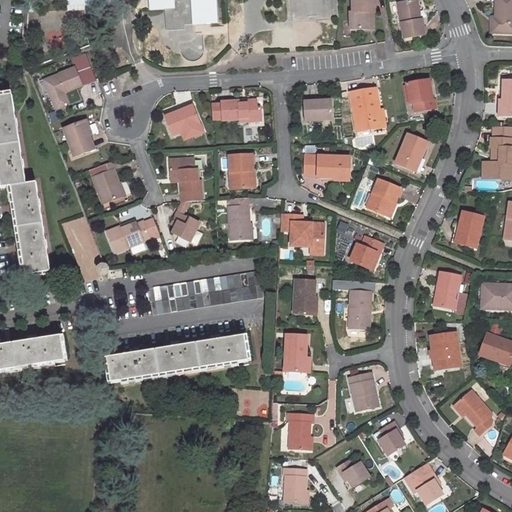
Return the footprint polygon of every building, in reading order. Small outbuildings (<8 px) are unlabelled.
[(150,0),(151,9),(164,9),(174,8),(174,17),(191,16),(192,25),(210,23),(209,14),(214,14),(213,0),(150,0)] [(351,0),(352,12),(349,12),(350,31),(369,30),(368,12),(373,11),(372,0),(351,0)] [(417,20),(413,0),(409,0),(396,2),(403,39),(424,35),(421,19),(417,20)] [(511,0),(494,0),(495,16),(494,33),(511,32),(511,0)] [(174,8),(164,9),(166,26),(192,25),(191,16),(174,17),(174,8)] [(64,93),(82,86),(79,78),(74,68),(43,81),(43,82),(47,91),(55,110),(69,105),(64,93)] [(424,79),(404,82),(408,102),(412,101),(413,110),(434,107),(432,98),(428,98),(424,79)] [(501,92),(501,101),(505,101),(504,117),(511,117),(511,81),(502,81),(501,92)] [(375,89),(350,93),(357,131),(381,127),(378,110),(375,89)] [(11,95),(0,96),(0,184),(1,188),(10,187),(25,276),(49,272),(35,183),(25,184),(11,95)] [(246,102),(239,103),(238,100),(237,100),(220,101),(220,103),(222,117),(222,120),(239,119),(239,121),(248,120),(248,116),(260,116),(259,106),(256,107),(256,98),(246,99),(245,99),(246,102)] [(330,99),(314,100),(304,101),(305,120),(331,119),(330,99)] [(184,111),(193,107),(191,104),(191,102),(182,106),(184,111)] [(220,103),(212,103),(213,118),(222,117),(220,103)] [(184,111),(182,106),(178,108),(178,109),(164,115),(173,134),(181,131),(183,137),(191,134),(192,136),(203,131),(193,107),(184,111)] [(422,113),(409,115),(410,122),(423,120),(422,113)] [(92,134),(87,120),(81,122),(86,136),(89,135),(92,134)] [(86,136),(81,122),(63,129),(73,157),(94,149),(89,135),(86,136)] [(511,163),(511,126),(494,126),(494,138),(491,138),(490,148),(493,148),(492,162),(485,162),(484,177),(505,178),(506,163),(511,163)] [(407,133),(395,163),(412,170),(418,156),(420,157),(427,141),(407,133)] [(250,169),(249,154),(228,155),(230,188),(253,187),(252,169),(250,169)] [(350,156),(317,155),(304,155),(304,174),(317,175),(317,177),(334,178),(334,175),(349,175),(350,156)] [(418,156),(412,170),(417,172),(423,158),(420,157),(418,156)] [(180,181),(182,201),(202,200),(200,179),(198,179),(197,169),(195,169),(194,158),(169,160),(171,178),(180,177),(180,181)] [(122,196),(112,169),(115,168),(112,161),(97,167),(100,174),(92,177),(102,204),(122,196)] [(378,179),(366,207),(386,216),(392,202),(394,203),(400,189),(378,179)] [(250,237),(248,204),(251,204),(250,197),(231,198),(232,206),(229,206),(231,239),(250,237)] [(390,218),(396,203),(394,203),(392,202),(386,216),(390,218)] [(199,222),(182,213),(176,211),(173,218),(178,221),(177,222),(175,227),(172,233),(189,242),(190,240),(195,231),(199,222)] [(463,211),(459,228),(461,229),(457,243),(476,248),(485,217),(463,211)] [(301,215),(281,213),(280,231),(291,231),(290,245),(311,246),(321,247),(323,226),(301,225),(301,220),(301,215)] [(159,234),(153,218),(144,222),(150,238),(159,234)] [(170,224),(175,227),(177,222),(178,221),(173,218),(172,219),(170,224)] [(134,221),(120,227),(121,229),(136,224),(134,221)] [(347,234),(350,224),(341,221),(338,231),(347,234)] [(136,224),(121,229),(120,227),(106,232),(115,253),(143,242),(142,241),(150,238),(144,222),(136,225),(136,224)] [(457,243),(461,229),(459,228),(455,227),(452,242),(457,243)] [(194,242),(199,233),(195,231),(190,240),(194,242)] [(357,243),(351,260),(369,268),(375,252),(379,253),(383,242),(366,235),(362,245),(357,243)] [(310,254),(321,255),(321,247),(311,246),(310,254)] [(372,269),(379,253),(375,252),(369,268),(372,269)] [(308,261),(308,270),(315,271),(316,261),(308,261)] [(107,268),(105,266),(104,266),(101,266),(100,267),(99,268),(98,269),(98,271),(100,273),(102,274),(103,274),(106,273),(107,271),(107,268)] [(259,271),(152,288),(154,301),(261,283),(259,271)] [(453,309),(460,276),(439,271),(436,287),(439,288),(436,305),(453,309)] [(294,279),(292,313),(310,315),(310,314),(311,297),(313,297),(314,280),(294,279)] [(355,290),(371,291),(371,281),(355,281),(355,290)] [(511,284),(482,283),(481,308),(511,308),(511,284)] [(261,284),(154,302),(156,314),(263,297),(261,284)] [(351,290),(349,328),(366,329),(367,308),(370,308),(371,291),(355,290),(351,290)] [(457,333),(434,336),(435,350),(434,350),(432,351),(431,352),(430,353),(431,357),(434,357),(439,357),(441,369),(461,366),(457,333)] [(478,354),(496,361),(496,360),(500,357),(510,360),(511,353),(511,342),(486,333),(483,342),(478,354)] [(285,334),(283,371),(301,372),(302,356),(302,355),(305,356),(306,334),(285,334)] [(178,342),(171,343),(172,347),(138,353),(137,349),(130,350),(130,354),(106,358),(110,382),(247,361),(242,336),(219,339),(219,335),(212,336),(212,341),(178,346),(178,342)] [(0,370),(63,361),(59,336),(36,340),(35,336),(28,337),(29,341),(0,345),(0,370)] [(483,342),(466,336),(468,351),(478,354),(483,342)] [(494,365),(506,370),(506,369),(510,360),(500,357),(496,360),(496,361),(494,365)] [(375,392),(371,373),(348,378),(355,411),(374,407),(371,393),(375,392)] [(471,392),(456,405),(467,417),(478,429),(476,432),(481,437),(492,427),(493,421),(490,418),(493,416),(471,392)] [(456,405),(453,408),(464,420),(467,417),(456,405)] [(288,421),(287,435),(287,448),(308,449),(309,436),(309,422),(312,422),(312,414),(286,413),(285,421),(288,421)] [(377,440),(387,454),(404,444),(399,436),(395,429),(397,427),(393,422),(380,429),(384,435),(377,440)] [(343,471),(347,478),(352,486),(369,475),(359,460),(353,464),(349,459),(336,467),(341,473),(343,471)] [(426,505),(443,494),(437,485),(433,480),(437,478),(432,471),(427,462),(403,477),(413,492),(416,490),(426,505)] [(305,490),(306,469),(281,467),(281,476),(284,476),(283,501),(304,502),(305,490)] [(397,504),(406,501),(401,488),(392,491),(397,504)] [(388,511),(386,508),(392,504),(388,498),(364,511),(388,511)] [(427,511),(426,511),(450,511),(443,501),(427,511)]
